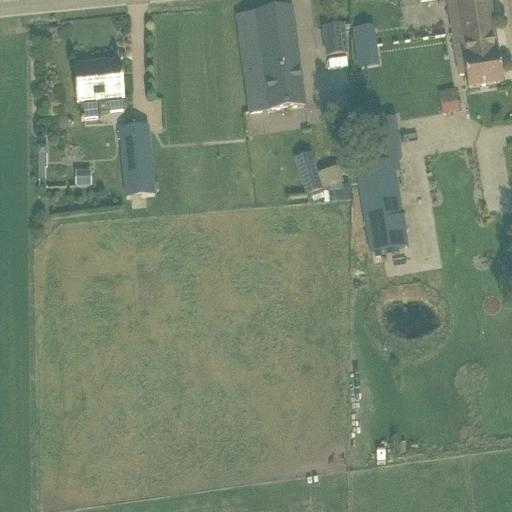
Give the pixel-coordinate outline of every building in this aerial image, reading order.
[(446,0),(449,16),(454,50),(463,49),(465,62),(464,62),(468,90),(503,84),(489,0),(446,0)] [(306,108),(292,11),(236,19),(250,116),(306,108)] [(327,56),(347,53),(344,25),(324,27),(327,56)] [(352,28),(355,68),(376,66),(374,27),(352,28)] [(124,114),(123,102),(121,83),(123,82),(123,78),(120,78),(119,63),(75,68),(79,107),(108,104),(110,115),(124,114)] [(453,90),(438,93),(442,114),(457,111),(453,90)] [(148,128),(120,130),(127,200),(155,197),(148,128)] [(294,160),(297,169),(307,197),(324,191),(312,154),(294,160)] [(357,168),(371,253),(408,247),(393,163),(381,164),(357,168)] [(75,188),(90,188),(90,173),(75,173),(75,188)] [(329,188),(331,203),(350,201),(349,186),(329,188)]
